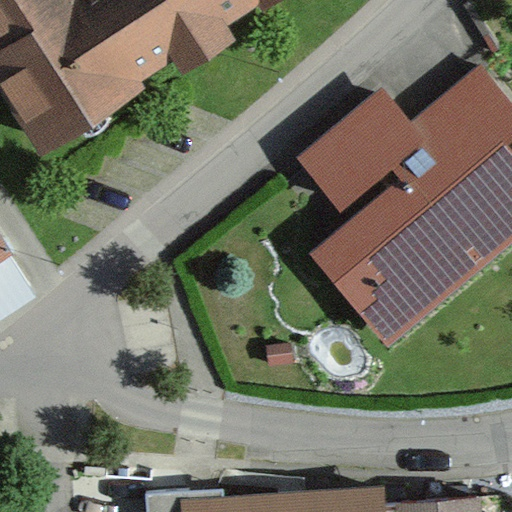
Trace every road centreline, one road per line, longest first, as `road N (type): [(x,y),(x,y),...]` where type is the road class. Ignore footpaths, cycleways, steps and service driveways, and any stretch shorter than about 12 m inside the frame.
road 1 (residential): [(412,0),(22,368)]
road 2 (residential): [(22,368),(172,409),(345,437),(511,422)]
